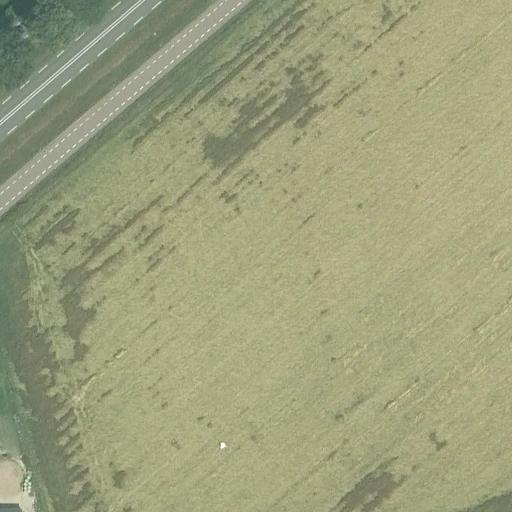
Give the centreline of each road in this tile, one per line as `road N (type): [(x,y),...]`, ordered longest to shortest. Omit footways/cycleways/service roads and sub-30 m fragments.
road 1 (unclassified): [(0,203),(236,0)]
road 2 (primary): [(0,123),(142,0)]
